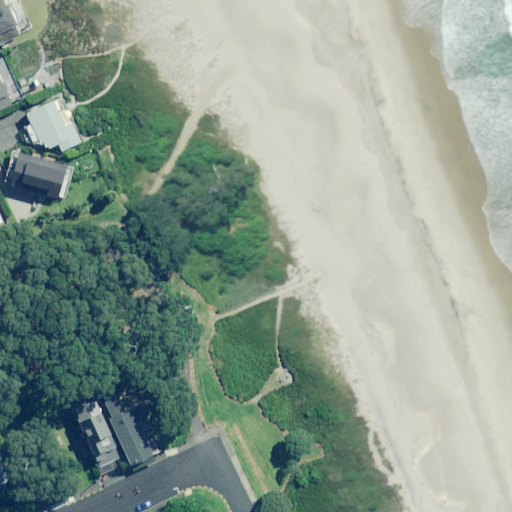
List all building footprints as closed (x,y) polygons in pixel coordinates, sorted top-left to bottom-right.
[(0,0),(0,46),(35,29),(19,0),(0,0)] [(0,111),(13,106),(3,83),(0,84),(0,111)] [(82,144),(60,98),(27,113),(33,125),(27,128),(36,147),(44,143),(48,151),(60,145),(63,152),(82,144)] [(67,167),(18,154),(16,160),(13,159),(6,184),(18,187),(19,183),(50,191),(49,197),(59,199),(67,167)] [(127,395),(105,404),(132,467),(154,458),(127,395)] [(122,455),(99,405),(77,416),(100,465),(122,455)]
